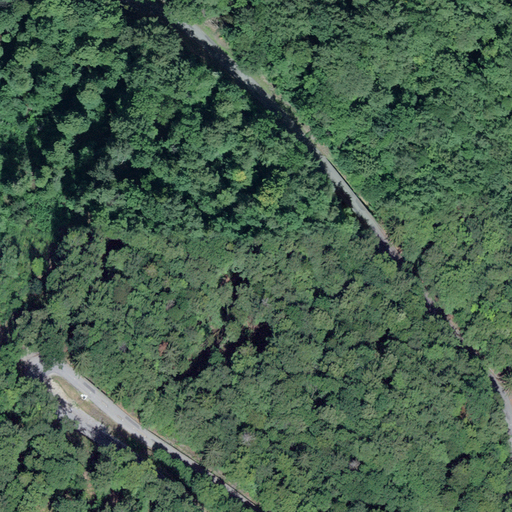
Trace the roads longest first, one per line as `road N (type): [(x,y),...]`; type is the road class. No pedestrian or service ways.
road 1 (tertiary): [(141,0),(187,23),(301,135),(493,381),(511,425)]
road 2 (tertiary): [(256,511),(44,365),(35,385),(54,413),(141,466),(193,511)]
